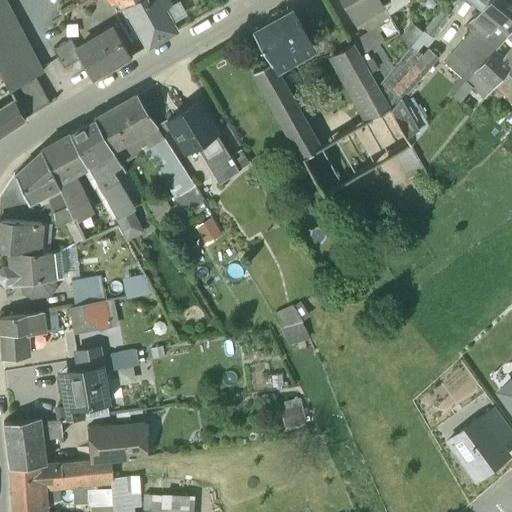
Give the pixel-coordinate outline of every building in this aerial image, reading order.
[(0,0),(0,70),(10,89),(11,89),(35,76),(40,73),(0,0)] [(119,0),(125,10),(142,0),(119,0)] [(142,0),(125,10),(146,48),(187,24),(173,0),(142,0)] [(341,0),(354,21),(381,5),(377,0),(341,0)] [(511,27),(511,0),(488,0),(487,1),(480,10),(467,23),(482,37),(483,38),(496,23),(507,32),(511,27)] [(293,8),(253,30),(271,62),(271,63),(311,41),(293,8)] [(507,32),(496,23),(483,38),(486,40),(485,42),(493,49),(496,45),(507,32)] [(80,57),(93,78),(131,56),(113,24),(74,46),(73,47),(80,57)] [(357,47),(378,84),(390,69),(372,37),(357,47)] [(482,37),(475,45),(479,48),(485,42),(486,40),(483,38),(482,37)] [(73,47),(74,46),(69,38),(52,48),(64,67),(80,57),(73,47)] [(354,42),(333,54),(369,117),(390,105),(378,84),(357,47),(354,42)] [(479,48),(464,64),(473,72),(474,71),(493,49),(485,42),(479,48)] [(390,69),(378,84),(390,105),(399,95),(433,61),(410,45),(390,69)] [(511,45),(503,57),(511,65),(511,64),(511,45)] [(497,53),(493,49),(474,71),(492,88),(511,65),(503,57),(497,53)] [(271,62),(254,71),(302,156),(319,146),(311,131),(310,132),(271,63),(271,62)] [(511,66),(497,85),(511,98),(511,66)] [(492,88),(474,71),(473,72),(466,79),(474,86),(486,96),(492,88)] [(11,89),(26,116),(50,102),(35,76),(11,89)] [(474,86),(466,79),(452,95),(459,102),(474,86)] [(138,95),(94,119),(111,149),(140,133),(156,125),(157,124),(138,95)] [(399,95),(390,105),(411,142),(425,127),(412,106),(407,108),(399,95)] [(0,133),(25,118),(15,98),(0,106),(0,133)] [(217,133),(197,100),(167,118),(187,151),(197,145),(219,181),(239,169),(217,133)] [(94,119),(71,133),(87,163),(87,164),(103,156),(112,151),(111,149),(94,119)] [(171,147),(156,125),(140,133),(150,147),(175,184),(189,175),(171,147)] [(71,133),(41,149),(59,187),(63,194),(64,197),(80,189),(72,171),(87,163),(71,133)] [(121,164),(150,147),(140,133),(111,149),(112,151),(121,164)] [(41,149),(15,173),(15,174),(28,202),(59,187),(41,149)] [(116,176),(103,156),(87,164),(99,184),(102,188),(104,192),(117,215),(131,207),(121,189),(122,188),(116,176)] [(189,175),(175,184),(180,192),(183,191),(195,184),(189,175)] [(195,184),(183,191),(191,205),(204,198),(195,184)] [(64,197),(67,204),(76,222),(93,214),(80,189),(64,197)] [(63,194),(45,203),(45,204),(45,203),(48,207),(47,208),(48,209),(52,207),(54,210),(67,204),(64,197),(63,194)] [(67,204),(54,210),(55,226),(64,221),(73,242),(84,238),(76,222),(67,204)] [(211,213),(194,221),(204,241),(221,232),(211,213)] [(42,222),(0,219),(0,248),(9,249),(39,252),(42,222)] [(39,252),(9,249),(10,264),(3,264),(0,268),(0,278),(5,282),(5,284),(23,282),(24,291),(31,296),(49,293),(55,286),(54,278),(63,276),(59,248),(58,249),(58,248),(53,250),(39,252)] [(144,268),(121,274),(126,293),(149,287),(144,268)] [(98,274),(71,279),(75,304),(92,301),(103,299),(98,274)] [(75,304),(71,305),(72,309),(73,314),(76,329),(98,324),(98,321),(110,319),(106,299),(103,299),(92,301),(75,304)] [(292,304),(274,313),(280,323),(301,318),(292,304)] [(53,308),(42,310),(44,331),(55,330),(53,308)] [(42,310),(0,315),(0,324),(1,332),(26,330),(26,332),(44,331),(42,310)] [(301,318),(280,324),(288,340),(309,334),(301,318)] [(26,330),(1,332),(2,357),(28,354),(26,332),(26,330)] [(134,347),(111,352),(113,365),(136,361),(134,347)] [(101,363),(66,370),(69,386),(63,387),(66,405),(66,406),(78,404),(80,404),(107,399),(108,399),(101,363)] [(511,377),(498,388),(511,407),(511,377)] [(107,399),(80,404),(81,415),(109,410),(107,399)] [(78,404),(66,406),(66,405),(57,406),(59,417),(73,416),(81,415),(80,404),(78,404)] [(301,404),(280,409),(284,425),(305,421),(301,404)] [(141,406),(110,410),(112,424),(143,421),(141,406)] [(481,418),(502,446),(511,438),(511,433),(494,408),(481,418)] [(39,416),(4,421),(10,465),(44,461),(41,437),(60,434),(59,417),(40,419),(39,416)] [(502,446),(481,418),(449,441),(476,479),(509,456),(502,446)] [(112,424),(89,426),(92,459),(111,457),(146,454),(143,421),(112,424)] [(92,459),(39,463),(40,482),(74,480),(111,476),(112,476),(111,457),(92,459)] [(39,463),(10,465),(12,511),(24,511),(42,511),(40,482),(39,463)] [(112,476),(111,476),(114,511),(132,511),(132,505),(140,504),(138,474),(112,476)] [(160,511),(162,495),(145,493),(143,511),(160,511)] [(193,511),(194,497),(162,495),(160,511),(193,511)]
